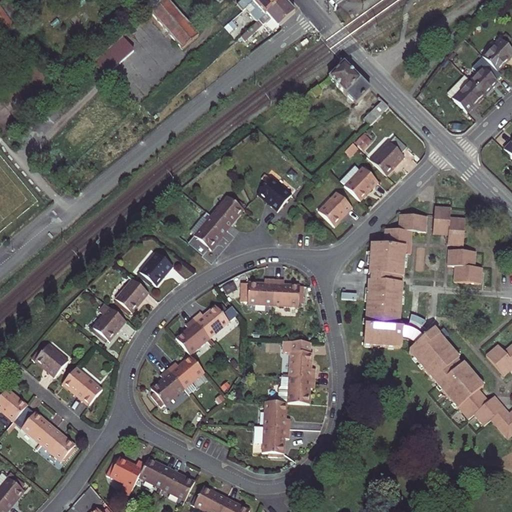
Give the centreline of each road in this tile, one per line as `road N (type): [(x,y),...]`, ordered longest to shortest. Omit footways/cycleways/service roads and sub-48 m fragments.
road 1 (residential): [(123,412),(148,435),(250,486),(297,478),(322,453),(339,411),(327,293),(332,259)]
road 2 (residential): [(0,271),(316,15)]
road 3 (residential): [(332,259),(250,256),(183,291),(144,332),(125,367),(123,412)]
road 4 (tertiary): [(316,15),(448,149)]
road 5 (residential): [(332,259),(448,149)]
road 6 (track): [(365,68),(477,0)]
